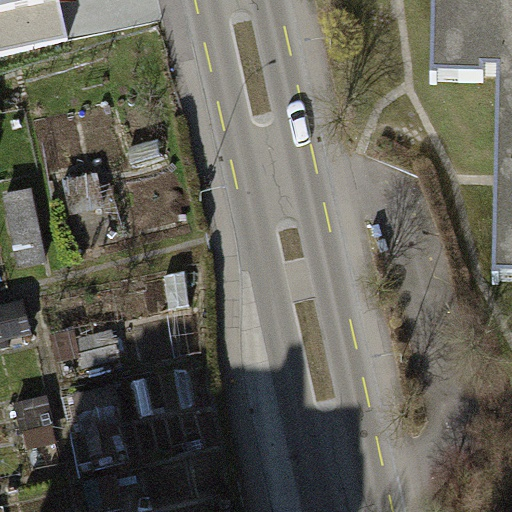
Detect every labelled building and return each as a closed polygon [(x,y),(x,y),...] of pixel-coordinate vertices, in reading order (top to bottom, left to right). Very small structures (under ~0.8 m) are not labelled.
[(495,94),(511,93),(511,0),(431,0),(430,92),(495,94)] [(511,288),(511,93),(495,94),(491,289),(511,288)] [(101,208),(94,177),(66,184),(74,215),(101,208)] [(45,264),(31,193),(7,198),(11,216),(24,214),(28,231),(14,234),(21,269),(45,264)] [(115,360),(109,336),(81,342),(87,366),(115,360)] [(114,423),(107,394),(82,400),(89,429),(114,423)] [(86,485),(90,511),(114,511),(117,511),(111,480),(86,485)]
